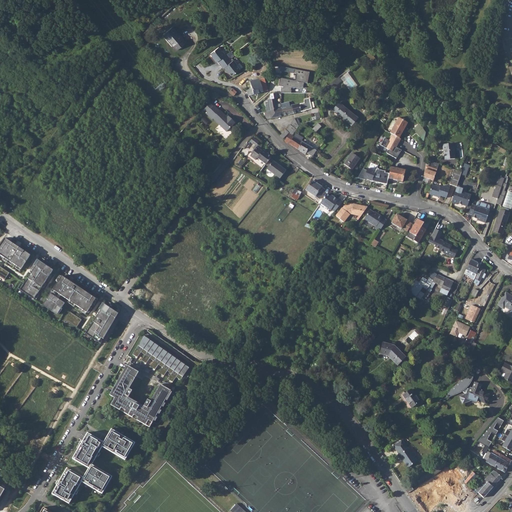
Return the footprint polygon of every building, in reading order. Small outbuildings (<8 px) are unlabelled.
[(177,50),(186,42),(173,27),(163,35),(167,38),(168,37),(175,44),(173,46),(177,50)] [(167,38),(173,46),(175,44),(168,37),(167,38)] [(219,47),(211,53),(214,58),(214,59),(216,62),(218,61),(221,64),(229,57),(227,54),(226,55),(223,51),(222,51),(219,47)] [(237,64),(234,60),(232,61),(229,57),(221,64),(224,68),(225,67),(227,71),(228,70),(232,75),(240,69),(237,65),(237,64)] [(290,93),(290,89),(290,88),(302,88),(303,83),(307,83),(309,72),(294,69),(293,73),(296,74),(294,81),(280,77),(278,86),(283,87),(282,89),(280,89),(280,93),(290,93)] [(248,96),(268,91),(267,88),(264,78),(250,81),(252,89),(247,90),(248,96)] [(329,91),(338,83),(335,80),(326,87),(329,91)] [(392,95),(396,90),(392,85),(387,90),(392,95)] [(234,96),(237,92),(232,89),(231,89),(230,88),(229,88),(228,89),(227,89),(228,90),(230,92),(229,92),(234,96)] [(267,111),(277,109),(277,105),(276,99),(277,99),(277,93),(270,94),(271,100),(268,100),(269,104),(267,104),(267,107),(266,107),(267,111)] [(294,114),(306,111),(305,111),(312,109),(309,99),(305,100),(304,103),(292,105),(294,114)] [(283,116),(294,114),(292,105),(290,106),(289,102),(281,104),(282,108),(283,116)] [(352,126),(358,118),(339,102),(332,111),(352,126)] [(208,112),(206,113),(212,119),(213,118),(226,132),(235,123),(228,116),(227,118),(220,111),(214,106),(213,106),(210,103),(205,108),(208,112)] [(268,119),(283,116),(282,108),(281,108),(280,104),(277,105),(277,109),(267,111),(265,112),(266,117),(268,119)] [(390,132),(398,117),(396,116),(388,131),(390,132)] [(399,118),(390,133),(393,134),(399,138),(408,123),(399,118)] [(292,135),(299,126),(295,120),(295,119),(286,130),(280,136),(283,139),(289,133),(292,135)] [(316,132),(321,127),(318,123),(313,129),(316,132)] [(414,129),(420,136),(425,132),(419,125),(414,129)] [(312,157),(316,150),(314,149),(316,145),(305,139),(303,142),(289,134),(284,141),(306,154),(306,153),(312,157)] [(399,138),(393,134),(389,141),(385,138),(381,145),(389,150),(387,153),(396,158),(402,151),(396,147),(395,147),(396,145),(397,146),(401,139),(399,138)] [(445,160),(455,159),(454,150),(455,150),(454,143),(443,145),(443,151),(444,151),(445,160)] [(266,165),(271,157),(266,153),(263,150),(262,151),(257,147),(250,156),(255,160),(257,158),(266,165)] [(352,170),(360,158),(352,153),(344,164),(352,170)] [(280,179),(286,170),(273,161),(267,169),(280,179)] [(424,177),(433,181),(439,165),(432,162),(430,167),(426,165),(424,177)] [(466,176),(469,165),(465,163),(462,172),(461,174),(466,176)] [(403,182),(405,170),(391,167),(389,175),(388,179),(403,182)] [(365,179),(371,181),(375,173),(367,169),(366,171),(362,169),(357,178),(365,180),(365,179)] [(450,184),(457,187),(459,181),(461,174),(462,172),(454,169),(452,175),(453,175),(450,184)] [(388,179),(389,175),(376,170),(375,173),(371,181),(373,182),(374,181),(378,182),(378,183),(380,183),(380,182),(383,183),(382,184),(387,185),(388,179)] [(319,199),(325,190),(311,180),(307,185),(308,186),(306,190),(319,199)] [(446,198),(449,189),(441,186),(441,184),(433,181),(429,194),(438,197),(438,195),(446,198)] [(498,199),(501,190),(502,187),(497,185),(493,197),(498,199)] [(511,209),(511,207),(511,186),(509,185),(503,206),(511,209)] [(467,207),(471,195),(465,193),(462,192),(463,191),(463,189),(457,187),(451,203),(457,205),(457,203),(467,207)] [(501,205),(505,192),(504,191),(501,190),(498,199),(496,203),(501,205)] [(330,197),(327,194),(320,203),(331,210),(335,212),(343,201),(338,199),(338,200),(334,197),(333,198),(330,197)] [(299,202),(306,206),(309,202),(302,197),(299,202)] [(361,216),(368,208),(354,204),(352,205),(351,204),(347,202),(344,206),(344,207),(342,208),(336,215),(344,222),(350,214),(351,214),(361,216)] [(485,223),(490,211),(489,210),(490,206),(489,205),(478,202),(477,202),(476,206),(472,205),(468,214),(472,215),(471,217),(480,220),(480,221),(485,223)] [(379,215),(370,210),(365,219),(376,227),(375,228),(380,231),(387,220),(379,214),(379,215)] [(502,234),(509,213),(500,210),(493,231),(502,234)] [(408,231),(412,224),(407,221),(407,220),(397,214),(392,223),(402,229),(402,228),(408,231)] [(418,219),(410,232),(416,236),(414,240),(419,243),(426,230),(422,227),(424,223),(418,219)] [(435,247),(440,249),(443,242),(443,241),(439,239),(442,232),(434,229),(428,242),(435,245),(435,247)] [(0,253),(22,268),(31,254),(6,237),(0,245),(0,253)] [(454,258),(458,251),(451,248),(452,246),(443,242),(440,249),(439,250),(444,252),(443,253),(454,258)] [(471,259),(466,270),(467,271),(466,275),(469,276),(469,278),(474,280),(481,265),(475,263),(476,261),(471,259)] [(34,298),(54,270),(40,260),(20,289),(34,298)] [(0,275),(5,279),(10,272),(0,264),(0,275)] [(484,273),(485,270),(481,268),(474,282),(477,284),(476,285),(477,286),(478,284),(478,285),(482,277),(484,278),(486,274),(484,273)] [(447,295),(453,282),(437,274),(432,282),(435,283),(443,287),(440,292),(447,295)] [(87,312),(96,298),(62,275),(53,289),(87,312)] [(511,311),(511,296),(506,292),(497,305),(502,308),(504,306),(510,310),(511,311)] [(57,314),(65,303),(51,293),(43,304),(57,314)] [(445,316),(452,300),(448,298),(447,299),(443,307),(444,308),(441,314),(445,316)] [(103,339),(118,313),(105,304),(85,333),(99,342),(102,338),(103,339)] [(474,322),(480,309),(472,305),(465,319),(474,322)] [(77,327),(82,319),(70,312),(65,319),(77,327)] [(470,327),(455,321),(450,334),(457,337),(459,333),(466,336),(470,327)] [(470,348),(477,333),(471,330),(464,345),(470,348)] [(136,347),(132,354),(137,357),(141,352),(145,355),(145,354),(147,352),(153,343),(144,336),(138,345),(141,347),(140,350),(136,347)] [(162,349),(153,343),(147,352),(150,354),(148,356),(145,354),(145,355),(141,360),(146,363),(149,358),(153,361),(154,360),(155,358),(162,349)] [(397,365),(405,357),(394,345),(383,343),(380,353),(388,356),(397,365)] [(154,360),(153,361),(149,367),(154,370),(158,365),(162,367),(163,366),(164,364),(171,355),(162,349),(155,358),(158,360),(157,362),(154,360)] [(180,361),(171,355),(164,364),(167,366),(166,369),(163,366),(162,367),(158,373),(163,376),(167,371),(171,374),(172,373),(173,370),(180,361)] [(189,368),(180,361),(173,370),(176,373),(175,375),(172,373),(171,374),(167,379),(172,382),(176,377),(180,380),(189,368)] [(511,366),(504,363),(500,371),(506,374),(503,379),(511,383),(511,381),(511,366)] [(477,375),(483,369),(478,364),(472,369),(474,371),(477,375)] [(145,375),(126,365),(130,367),(117,390),(121,392),(117,399),(112,406),(113,406),(114,404),(127,411),(125,414),(134,419),(135,416),(142,420),(141,423),(149,427),(170,391),(160,384),(150,401),(147,399),(143,406),(141,410),(125,401),(128,397),(132,390),(128,388),(136,376),(142,380),(145,375)] [(447,393),(450,396),(457,394),(463,391),(467,387),(471,383),(473,377),(474,371),(472,369),(447,393)] [(486,404),(489,394),(483,392),(481,389),(480,389),(482,385),(474,382),(472,388),(470,387),(470,388),(468,389),(466,394),(460,397),(463,404),(474,399),(486,404)] [(411,408),(420,402),(411,389),(403,395),(411,408)] [(143,406),(128,397),(125,401),(141,410),(143,406)] [(127,411),(114,404),(113,406),(125,414),(127,411)] [(478,441),(489,447),(492,442),(488,439),(491,433),(496,435),(498,431),(494,428),(497,424),(501,426),(504,421),(497,417),(478,441)] [(502,446),(510,451),(511,447),(511,421),(510,425),(511,425),(511,429),(511,431),(507,429),(501,440),(505,442),(502,446)] [(104,442),(87,432),(72,458),(89,467),(83,477),(67,467),(52,494),(69,503),(82,481),(103,494),(113,476),(92,464),(103,447),(126,459),(135,442),(111,428),(104,442)] [(396,450),(408,468),(417,461),(402,440),(394,445),(397,449),(396,450)] [(510,464),(511,461),(494,451),(492,454),(488,451),(483,459),(487,461),(486,462),(505,473),(506,470),(507,471),(511,464),(510,464)] [(468,486),(477,476),(474,473),(475,472),(473,471),(464,482),(468,486)] [(484,498),(502,477),(496,472),(493,471),(490,474),(493,476),(486,485),(485,486),(481,482),(476,488),(478,489),(476,491),(484,498)] [(483,482),(486,485),(493,476),(490,474),(483,482)] [(423,504),(431,499),(428,495),(432,493),(427,484),(415,492),(423,504)] [(457,501),(461,498),(455,490),(441,501),(448,510),(458,502),(457,501)] [(246,511),(237,503),(230,511),(231,511),(246,511)]
